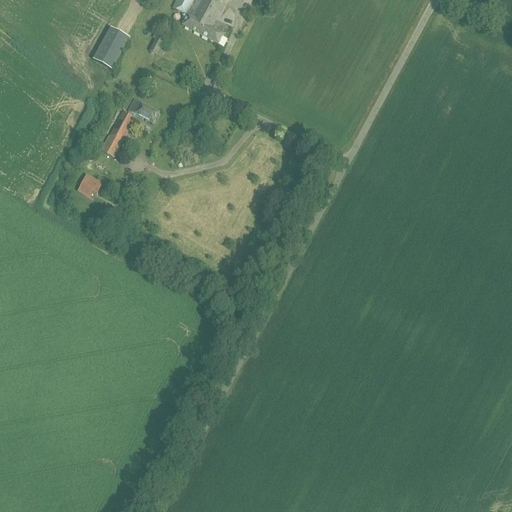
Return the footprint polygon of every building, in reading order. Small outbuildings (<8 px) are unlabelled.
[(182,27),(218,46),(224,35),(222,35),(226,26),(218,22),(225,8),(209,0),(176,0),(172,8),(188,17),(182,27)] [(93,61),(113,70),(129,40),(111,29),(93,61)] [(149,51),(157,56),(167,39),(158,34),(149,51)] [(136,116),(153,125),(159,115),(134,102),(128,112),(136,116)] [(103,150),(115,156),(121,146),(135,120),(122,113),(103,150)] [(78,193),(91,200),(94,193),(98,195),(103,184),(99,182),(98,183),(87,176),(78,193)]
